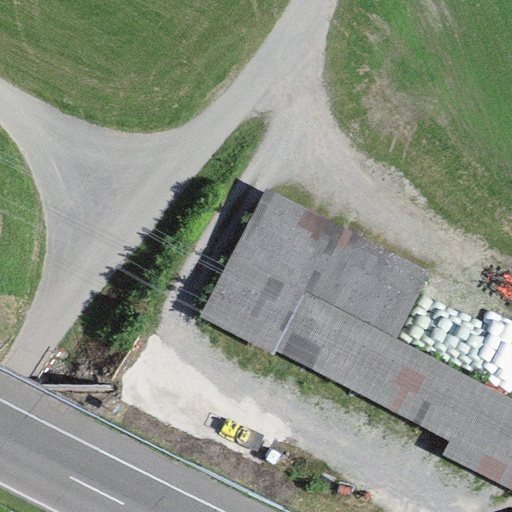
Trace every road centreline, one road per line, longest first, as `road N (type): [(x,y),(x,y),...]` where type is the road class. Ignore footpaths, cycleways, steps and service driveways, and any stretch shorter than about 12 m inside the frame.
road 1 (unclassified): [(311,0),(0,395)]
road 2 (track): [(0,99),(153,203)]
road 3 (motorway): [(140,511),(0,441)]
